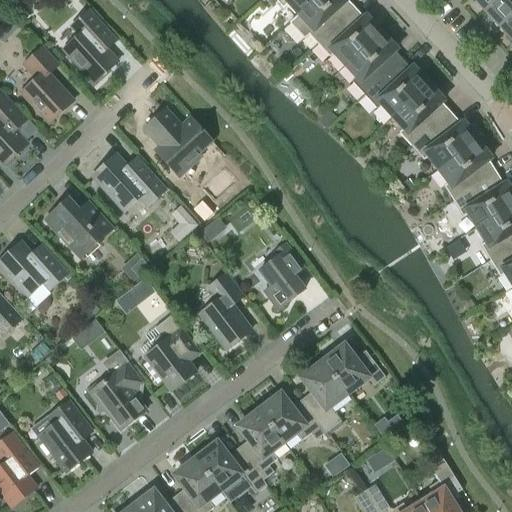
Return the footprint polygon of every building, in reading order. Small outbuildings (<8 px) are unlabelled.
[(276,0),(283,8),(287,4),(298,16),(315,0),(276,0)] [(309,36),(318,45),(356,10),(348,1),(348,0),(315,0),(298,16),(290,24),(305,40),(309,36)] [(472,0),(484,13),(498,0),(472,0)] [(511,0),(498,0),(484,13),(499,29),(511,16),(511,0)] [(334,55),(345,67),(382,34),(366,17),(364,19),(356,10),(318,45),(330,59),(334,55)] [(64,51),(94,84),(118,63),(107,51),(117,41),(90,11),(71,29),(79,38),(64,51)] [(511,16),(499,29),(511,43),(511,16)] [(352,83),(365,96),(403,61),(395,52),(397,50),(382,34),(345,67),(356,79),(352,83)] [(51,124),(73,104),(49,77),(59,67),(42,49),(23,66),(32,75),(33,83),(22,93),(51,124)] [(381,106),(392,118),(429,85),(413,68),(411,70),(403,61),(365,96),(377,110),(381,106)] [(399,134),(412,148),(450,113),(442,104),(444,102),(429,85),(392,118),(403,130),(399,134)] [(0,160),(5,166),(27,146),(5,122),(17,111),(0,92),(0,160)] [(144,131),(155,143),(157,142),(161,146),(155,152),(177,175),(212,143),(191,119),(182,127),(166,111),(144,131)] [(461,125),(450,113),(412,148),(424,161),(428,158),(438,171),(477,141),(463,123),(461,125)] [(491,160),(477,141),(438,171),(448,184),(444,187),(454,203),(498,176),(489,161),(491,160)] [(128,168),(116,156),(93,178),(124,213),(139,199),(147,208),(167,191),(138,159),(128,168)] [(468,216),(477,230),(511,207),(511,192),(506,184),(504,185),(498,176),(454,203),(463,219),(468,216)] [(80,260),(113,230),(89,204),(80,212),(69,200),(45,222),(80,260)] [(182,207),(171,216),(180,226),(171,234),(180,244),(199,226),(182,207)] [(511,207),(477,230),(485,244),(480,247),(490,262),(511,248),(511,207)] [(200,235),(208,244),(217,237),(210,227),(200,235)] [(0,262),(0,268),(27,298),(42,285),(49,292),(68,275),(43,246),(32,256),(21,244),(0,262)] [(278,311),(305,291),(294,277),(303,270),(285,246),(275,253),(278,257),(259,272),(271,287),(264,292),(278,311)] [(511,248),(490,262),(500,278),(505,275),(511,286),(511,248)] [(120,270),(133,284),(149,269),(137,255),(120,270)] [(226,351),(251,332),(232,307),(244,298),(226,275),(213,285),(223,298),(200,316),(226,351)] [(0,329),(6,335),(21,321),(0,298),(0,329)] [(144,358),(171,393),(197,373),(187,362),(188,357),(186,355),(195,348),(171,317),(155,330),(160,337),(153,342),(153,347),(155,350),(144,358)] [(344,346),(323,363),(347,395),(368,379),(374,387),(385,378),(369,357),(359,365),(344,346)] [(142,384),(127,365),(127,364),(128,363),(119,351),(119,352),(120,353),(107,363),(106,368),(111,374),(101,382),(97,412),(106,413),(120,432),(146,412),(131,392),(142,384)] [(316,398),(305,406),(326,433),(341,423),(330,408),(347,395),(323,363),(301,379),(316,398)] [(281,395),(259,411),(284,443),(296,434),(302,442),(311,435),(315,442),(326,433),(305,406),(295,414),(281,395)] [(82,441),(93,432),(70,402),(49,418),(55,425),(39,438),(66,473),(92,454),(82,441)] [(0,433),(0,434),(11,423),(0,411),(0,433)] [(252,447),(242,454),(263,482),(274,473),(269,467),(278,461),(272,453),(284,443),(259,411),(238,428),(252,447)] [(38,468),(27,454),(12,434),(0,443),(0,460),(1,462),(0,468),(0,467),(0,498),(1,499),(5,498),(12,509),(37,490),(25,476),(29,473),(30,474),(38,468)] [(217,443),(196,460),(220,492),(230,505),(251,489),(253,492),(264,483),(263,482),(242,454),(232,462),(217,443)] [(457,511),(446,493),(458,485),(450,472),(436,448),(425,455),(432,466),(430,467),(439,482),(429,488),(434,496),(421,504),(425,511),(457,511)] [(220,492),(196,460),(174,476),(189,495),(178,503),(185,511),(209,511),(214,509),(208,501),(220,492)] [(375,486),(364,493),(376,511),(385,511),(390,510),(375,486)] [(154,492),(132,508),(135,511),(185,511),(178,503),(168,511),(154,492)] [(361,511),(376,511),(364,493),(354,499),(361,511)]
